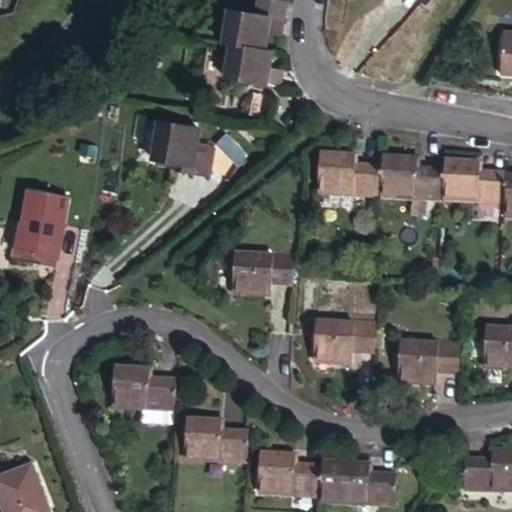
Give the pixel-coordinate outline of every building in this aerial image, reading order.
[(265,0),(251,0),(249,13),(257,14),(281,18),(283,3),(265,0)] [(225,42),(233,43),(263,48),(266,32),(255,30),(257,14),(249,13),(231,9),(225,42)] [(278,33),(281,18),(257,14),(255,30),(266,32),(278,33)] [(511,72),(511,30),(508,30),(503,72),(511,72)] [(268,66),(271,50),(263,48),(233,43),(226,77),(254,82),(257,64),(268,66)] [(281,68),(268,66),(257,64),(254,82),(278,86),(281,68)] [(200,127),(160,121),(153,161),(180,165),(192,167),(190,174),(210,177),(215,147),(197,145),(200,127)] [(245,151),(228,132),(218,143),(223,148),(238,165),(245,151)] [(322,191),(382,193),(384,161),(355,161),(355,150),(323,149),(322,191)] [(416,152),(387,151),(385,151),(384,161),(382,193),(444,195),(446,163),(417,163),(416,152)] [(507,167),(508,165),(480,164),(481,154),(447,154),(446,163),(444,195),(507,197),(507,167)] [(192,167),(180,165),(179,172),(190,174),(192,167)] [(58,259),(70,196),(27,189),(20,227),(23,228),(19,252),(58,259)] [(293,283),(294,254),(234,253),(235,295),(271,295),(271,283),(293,283)] [(377,356),(379,327),(320,323),(318,363),(356,365),(357,355),(377,356)] [(511,330),(489,330),(486,371),(511,372),(511,330)] [(458,376),(459,347),(401,344),(399,384),(435,386),(437,375),(458,376)] [(174,403),(175,374),(155,374),(156,363),(117,361),(116,401),(147,402),(174,403)] [(147,413),(174,415),(174,403),(147,402),(147,413)] [(248,462),(249,434),(224,433),(224,421),(192,420),(189,461),(248,462)] [(323,494),(324,465),(304,465),(304,454),(265,452),(264,492),(323,494)] [(466,496),(511,498),(511,455),(495,455),(495,465),(468,465),(466,496)] [(0,471),(0,488),(8,511),(45,511),(52,509),(33,459),(0,471)] [(375,462),(324,460),(324,465),(323,494),(322,500),(399,503),(399,474),(375,473),(375,462)]
